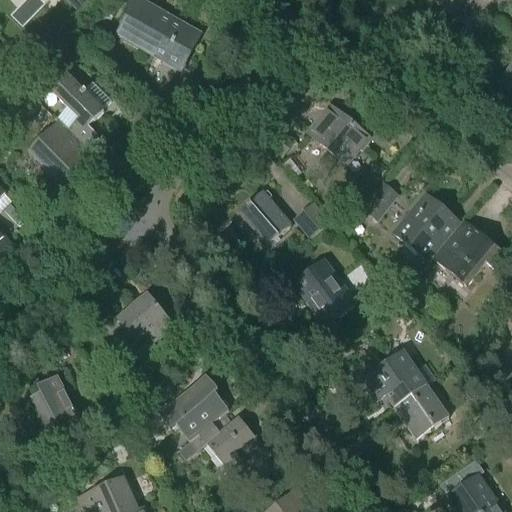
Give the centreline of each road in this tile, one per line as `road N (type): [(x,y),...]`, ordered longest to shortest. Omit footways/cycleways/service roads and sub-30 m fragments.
road 1 (residential): [(375,511),(144,210)]
road 2 (residential): [(511,182),(288,17)]
road 3 (residential): [(144,210),(288,17)]
road 4 (residential): [(0,343),(144,210)]
